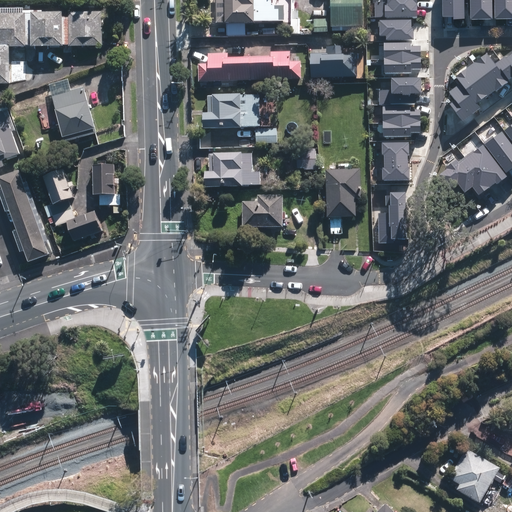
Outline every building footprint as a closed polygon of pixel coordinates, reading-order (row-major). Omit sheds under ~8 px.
[(226,0),(227,37),(246,37),(246,23),(257,23),(257,22),(281,22),(281,10),(276,10),(276,0),(272,0),(271,0),(226,0)] [(364,0),(331,0),(333,29),(365,28),(364,0)] [(417,17),(417,0),(372,0),(373,3),(374,3),(375,18),(417,17)] [(464,0),(441,0),(442,17),(453,17),(453,19),(465,19),(464,0)] [(492,0),(470,0),(471,20),(493,19),(492,0)] [(511,0),(494,0),(495,19),(511,18),(511,0)] [(104,45),(103,11),(71,11),(71,15),(65,16),(65,11),(34,11),(34,13),(27,13),(27,11),(0,11),(0,83),(12,83),(12,46),(28,46),(28,44),(35,44),(34,46),(66,45),(66,44),(71,44),(71,45),(104,45)] [(299,19),(298,11),(292,12),(292,19),(291,19),(292,34),(299,35),(299,19)] [(386,35),(386,40),(414,40),(413,28),(411,28),(411,19),(379,20),(379,35),(386,35)] [(329,32),(328,20),(314,20),(315,33),(329,32)] [(384,43),(384,58),(420,57),(420,46),(410,46),(410,43),(384,43)] [(327,54),(312,54),(312,78),(358,77),(357,53),(344,53),(343,47),(327,48),(327,54)] [(229,53),(209,54),(209,65),(199,65),(199,82),(302,80),(302,62),(291,62),(291,52),(271,52),(272,57),(229,58),(229,53)] [(511,58),(499,69),(489,56),(456,80),(461,86),(449,95),(458,107),(451,112),(459,124),(479,110),(472,104),(511,75),(511,58)] [(420,57),(384,58),(384,73),(411,73),(411,70),(421,70),(420,57)] [(380,91),(380,104),(415,104),(415,94),(421,94),(421,77),(392,78),(392,90),(380,91)] [(61,94),(58,85),(12,98),(16,113),(29,110),(28,108),(37,105),(36,101),(55,95),(57,100),(55,100),(67,141),(99,132),(85,86),(71,90),(61,94)] [(205,129),(243,128),(243,127),(262,126),(261,96),(242,96),(242,94),(213,95),(214,113),(204,114),(205,129)] [(383,107),(383,121),(420,121),(420,110),(410,110),(410,106),(383,107)] [(0,167),(7,165),(4,159),(21,153),(5,109),(0,110),(0,167)] [(511,120),(438,177),(445,185),(454,178),(464,190),(471,185),(476,192),(483,186),(488,192),(511,173),(511,120)] [(420,121),(383,121),(383,137),(411,137),(411,133),(420,133),(420,121)] [(278,129),(256,130),(256,144),(278,143),(278,129)] [(253,135),(233,134),(232,144),(252,145),(253,135)] [(382,168),(382,181),(410,180),(409,167),(408,167),(408,154),(409,154),(409,142),(382,142),(382,155),(384,155),(384,168),(382,168)] [(297,149),(298,169),(304,169),(305,170),(318,170),(316,148),(297,149)] [(207,188),(244,187),(244,186),(261,185),(261,173),(254,172),(253,154),(243,154),(243,153),(215,153),(215,171),(207,172),(207,188)] [(117,193),(117,164),(96,164),(96,194),(101,194),(101,205),(122,205),(122,193),(117,193)] [(54,215),(74,208),(70,198),(76,196),(66,168),(46,176),(55,203),(51,205),(54,215)] [(1,176),(32,261),(53,254),(22,169),(1,176)] [(329,218),(357,217),(357,199),(362,199),(362,169),(327,170),(329,218)] [(378,213),(378,243),(394,243),(394,239),(406,239),(406,192),(390,192),(390,195),(385,196),(385,206),(389,205),(389,213),(378,213)] [(243,228),(284,228),(284,195),(259,195),(258,201),(243,202),(243,228)] [(74,208),(54,215),(58,225),(70,221),(77,240),(104,230),(97,210),(77,217),(74,208)] [(343,218),(330,219),(331,235),(343,234),(343,218)] [(268,311),(268,310),(244,308),(243,328),(287,330),(288,312),(268,311)] [(478,504),(498,468),(464,450),(448,480),(459,486),(455,492),(478,504)]
